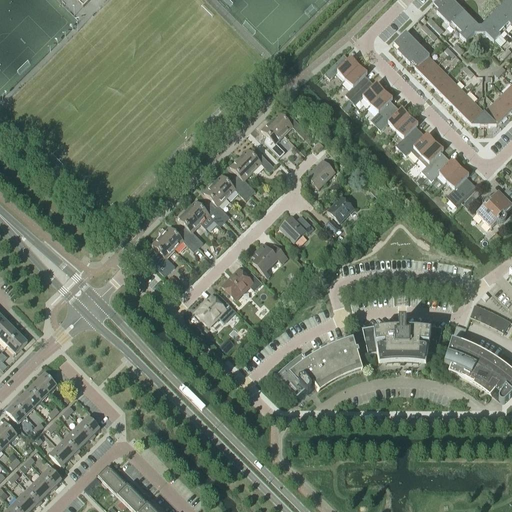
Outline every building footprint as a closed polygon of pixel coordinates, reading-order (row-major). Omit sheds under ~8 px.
[(74,0),(83,8),(91,0),(74,0)] [(451,25),(456,30),(468,18),(458,9),(455,5),(449,0),(440,0),(433,7),(438,12),(436,15),(449,28),(451,25)] [(491,18),(503,30),(508,25),(510,28),(511,25),(511,0),(509,0),(504,6),(500,10),(491,18)] [(468,18),(456,30),(461,35),(459,38),(466,44),(474,36),(485,36),(493,44),(500,38),(498,35),(503,30),(491,18),(481,28),(478,28),(468,18)] [(431,29),(435,25),(430,21),(427,24),(431,29)] [(436,33),(439,30),(435,25),(431,29),(436,33)] [(425,35),(429,31),(424,27),(420,30),(425,35)] [(430,39),(433,36),(429,31),(425,35),(430,39)] [(427,58),(428,59),(429,58),(405,34),(393,46),(399,52),(397,54),(410,67),(412,65),(416,69),(427,58)] [(345,83),(359,68),(351,60),(349,62),(344,58),(324,77),(329,83),(337,75),(345,83)] [(437,68),(428,59),(427,58),(416,69),(414,71),(424,81),(437,68)] [(350,103),(369,83),(365,79),(367,77),(359,68),(345,83),(352,90),(344,98),(350,103)] [(437,68),(424,81),(433,91),(446,77),(437,68)] [(446,77),(433,91),(443,100),(456,87),(446,77)] [(370,108),(384,94),(376,86),(374,88),(369,83),(350,103),(355,108),(363,100),(370,108)] [(456,87),(443,100),(452,110),(465,96),(456,87)] [(511,87),(503,96),(511,105),(511,87)] [(375,129),(395,109),(390,104),(392,102),(384,94),(370,108),(378,116),(370,123),(375,129)] [(465,96),(452,110),(462,119),(475,106),(465,96)] [(511,105),(503,96),(493,105),(506,118),(511,112),(511,105)] [(484,115),(484,114),(484,129),(496,129),(506,118),(493,105),(484,115)] [(475,106),(462,119),(471,128),(471,129),(484,129),(484,114),(483,114),(475,106)] [(395,134),(410,119),(402,111),(399,113),(395,109),(375,129),(380,134),(388,126),(395,134)] [(308,137),(292,120),(288,124),(279,115),(270,124),(284,138),(292,130),(304,141),(308,137)] [(400,154),(420,134),(416,130),(418,128),(410,119),(395,134),(403,141),(395,149),(400,154)] [(276,146),(284,138),(270,124),(261,133),(268,141),(264,145),(279,160),(284,155),(276,146)] [(420,134),(400,154),(406,159),(410,154),(418,162),(421,159),(435,145),(427,137),(425,139),(420,134)] [(421,159),(418,162),(426,169),(421,174),(426,180),(446,160),(441,155),(443,153),(435,145),(421,159)] [(238,161),(252,175),(260,166),(269,175),(274,170),(259,155),(255,159),(247,152),(238,161)] [(446,185),(460,170),(452,162),(450,164),(446,160),(426,180),(431,185),(439,177),(446,185)] [(244,183),(252,175),(238,161),(229,170),(237,177),(233,181),(250,199),(255,194),(244,183)] [(318,191),(334,175),(323,163),(306,180),(318,191)] [(460,170),(446,185),(454,192),(446,200),(456,210),(476,190),(466,181),(468,179),(460,170)] [(250,199),(233,181),(229,185),(221,177),(212,187),(226,201),(234,193),(245,204),(250,199)] [(218,209),(226,201),(212,187),(203,196),(211,203),(207,207),(224,224),(229,220),(218,209)] [(498,223),(500,225),(501,224),(502,224),(503,224),(504,223),(505,222),(505,221),(506,220),(506,219),(506,218),(504,216),(511,209),(511,191),(509,189),(501,197),(498,194),(476,216),(490,230),(498,223)] [(370,194),(378,202),(381,199),(373,191),(370,194)] [(327,214),(339,225),(353,211),(341,199),(327,214)] [(224,224),(207,207),(203,211),(195,203),(186,212),(200,227),(205,232),(213,224),(219,229),(224,224)] [(192,235),(200,227),(186,212),(177,221),(185,229),(181,233),(198,250),(203,246),(192,235)] [(303,221),(297,226),(291,220),(279,232),(294,247),(305,235),(307,238),(314,231),(303,221)] [(330,222),(326,227),(335,235),(339,231),(330,222)] [(198,250),(181,233),(177,237),(169,229),(160,238),(174,252),(182,244),(193,255),(198,250)] [(166,261),(174,252),(160,238),(151,247),(159,255),(150,264),(165,280),(175,269),(166,261)] [(256,263),(253,267),(263,277),(278,262),(281,266),(287,261),(277,251),(272,256),(263,247),(252,259),(256,263)] [(235,303),(249,289),(254,293),(261,286),(251,276),(247,280),(239,272),(221,289),(235,303)] [(202,309),(194,316),(208,330),(222,316),(228,322),(235,315),(229,309),(219,298),(214,302),(211,299),(206,304),(202,308),(201,308),(202,309)] [(492,330),(503,336),(510,325),(498,319),(486,313),(474,308),(470,320),(481,325),(492,330)] [(0,340),(12,329),(4,321),(0,324),(0,340)] [(362,331),(367,357),(376,356),(385,354),(386,365),(393,364),(400,364),(400,366),(404,366),(404,364),(411,364),(417,365),(419,354),(428,356),(436,357),(442,331),(430,329),(418,328),(406,327),(398,327),(386,327),(374,329),(362,331)] [(456,328),(452,341),(461,344),(466,331),(456,328)] [(8,348),(20,336),(12,329),(0,340),(8,348)] [(20,336),(8,348),(16,356),(27,344),(20,336)] [(224,356),(232,348),(233,347),(227,341),(218,350),(224,356)] [(275,380),(296,402),(304,394),(305,395),(306,395),(307,395),(308,395),(309,395),(310,395),(310,394),(311,394),(311,393),(311,392),(311,391),(311,390),(311,389),(313,387),(317,393),(323,389),(336,382),(348,376),(361,371),(353,342),(344,345),(336,348),(329,351),(321,355),(314,359),(307,364),(303,358),(296,363),(289,368),(282,374),(275,380)] [(451,342),(444,368),(450,370),(449,373),(448,375),(448,377),(452,378),(456,380),(460,382),(464,384),(468,386),(472,388),(475,390),(479,393),(482,396),(486,398),(489,401),(490,399),(492,398),(494,395),(499,399),(499,400),(498,400),(498,401),(498,402),(498,403),(499,404),(499,405),(500,405),(501,406),(502,406),(503,406),(504,405),(505,405),(505,404),(511,397),(511,362),(503,356),(497,364),(485,357),(473,351),(461,346),(451,342)] [(45,376),(37,384),(49,395),(57,388),(45,376)] [(37,384),(29,392),(41,403),(49,395),(37,384)] [(29,392),(22,399),(33,411),(41,403),(29,392)] [(22,399),(14,407),(26,419),(33,411),(22,399)] [(14,407),(6,415),(18,427),(26,419),(14,407)] [(88,419),(80,427),(91,439),(100,431),(88,419)] [(5,426),(0,431),(0,436),(9,446),(17,438),(5,426)] [(80,427),(72,435),(84,447),(91,439),(80,427)] [(72,435),(65,443),(76,454),(84,447),(72,435)] [(0,436),(0,451),(1,453),(9,446),(0,436)] [(38,440),(34,444),(38,448),(42,444),(38,440)] [(65,443),(57,450),(69,462),(76,454),(65,443)] [(28,448),(24,452),(28,456),(32,452),(28,448)] [(57,450),(49,458),(61,470),(69,462),(57,450)] [(12,456),(8,460),(12,464),(17,460),(12,456)] [(149,511),(107,469),(97,479),(129,511),(149,511)] [(50,470),(42,478),(54,490),(61,482),(50,470)] [(42,478),(34,486),(46,498),(54,490),(42,478)] [(34,486),(26,494),(38,506),(46,498),(34,486)] [(26,494),(19,502),(29,511),(31,511),(38,506),(26,494)] [(29,511),(19,502),(11,509),(13,511),(29,511)]
